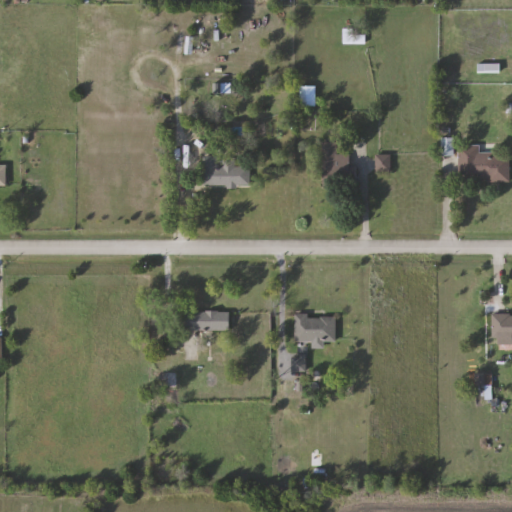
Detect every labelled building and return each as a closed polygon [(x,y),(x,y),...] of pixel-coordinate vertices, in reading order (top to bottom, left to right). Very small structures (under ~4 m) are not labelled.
[(301,106),(301,86),(317,86),(317,106),(301,106)] [(325,186),(323,144),(338,143),(339,154),(351,154),(352,185),(325,186)] [(483,182),(482,175),(460,176),(460,145),(481,145),(481,152),(500,152),(500,157),(511,157),(511,182),(483,182)] [(252,186),(205,186),(205,156),(222,156),(222,167),(252,167),(252,186)] [(8,188),(0,188),(0,165),(8,165),(8,188)] [(231,331),(188,331),(188,312),(231,312),(231,331)] [(337,343),(296,343),(296,316),(337,316),(337,343)] [(500,339),(493,339),(493,316),(511,316),(511,346),(500,346),(500,339)] [(293,357),(307,357),(307,372),(293,372),(293,357)] [(155,373),(178,373),(178,387),(155,387),(155,373)]
